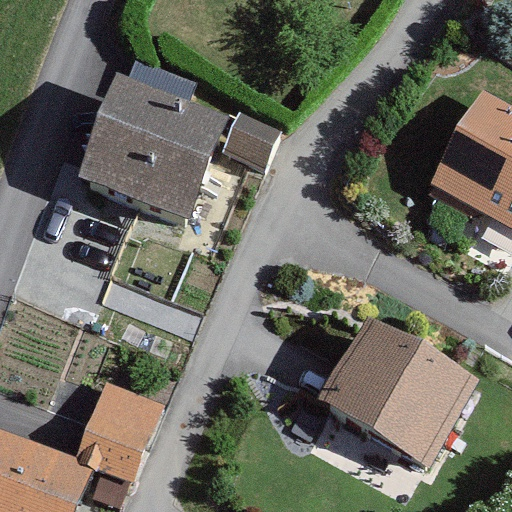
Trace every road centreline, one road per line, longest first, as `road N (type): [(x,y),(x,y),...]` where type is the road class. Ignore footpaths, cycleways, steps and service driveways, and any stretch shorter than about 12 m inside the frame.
road 1 (residential): [(435,0),(304,149),(148,511)]
road 2 (unclassified): [(0,263),(100,0)]
